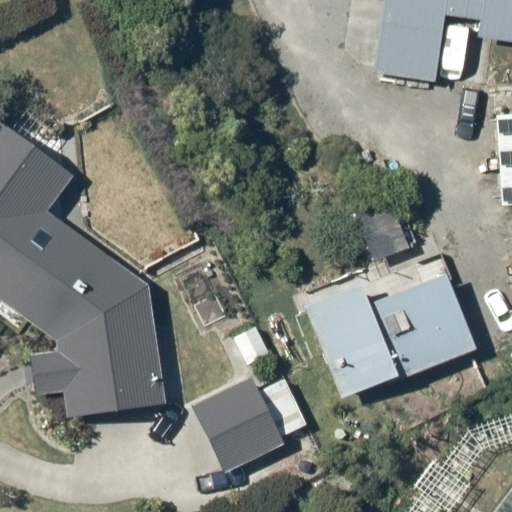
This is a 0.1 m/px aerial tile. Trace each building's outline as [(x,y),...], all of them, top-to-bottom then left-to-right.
[(511,0),(385,0),(373,72),(435,83),(447,15),(484,22),(481,37),(511,42),(511,0)] [(511,110),(495,112),(501,209),(511,207),(511,110)] [(75,177),(0,122),(0,302),(56,344),(51,355),(33,357),(39,398),(65,395),(69,420),(164,408),(151,310),(152,289),(49,213),(75,177)] [(480,351),(452,274),(374,302),(368,287),(309,308),(342,400),(480,351)] [(286,447),(256,381),(197,408),(228,474),(286,447)] [(511,511),(511,491),(497,511),(511,511)]
